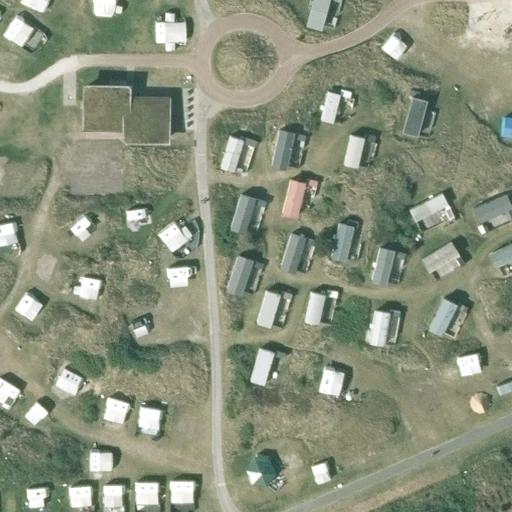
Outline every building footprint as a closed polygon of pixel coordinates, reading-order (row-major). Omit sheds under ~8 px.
[(320,27),(327,0),(311,0),(305,23),(320,27)] [(125,140),(164,140),(165,100),(160,100),(155,97),(139,97),(135,100),(125,99),(125,88),(85,87),(84,127),(89,127),(93,130),(109,130),(114,127),(126,128),(125,140)] [(332,122),(339,93),(327,90),(321,120),(332,122)] [(415,134),(426,99),(412,95),(401,130),(415,134)] [(425,107),(422,131),(433,133),(437,108),(425,107)] [(285,166),(293,131),(278,127),(270,163),(285,166)] [(357,166),(364,137),(350,134),(343,163),(357,166)] [(242,139),(229,135),(219,166),(232,170),(242,139)] [(372,166),(378,139),(367,136),(361,163),(372,166)] [(304,181),(289,177),(281,212),(295,215),(304,181)] [(448,204),(441,192),(408,209),(414,221),(448,204)] [(244,233),(255,197),(240,193),(229,229),(244,233)] [(511,207),(511,204),(507,193),(472,208),(479,222),(511,207)] [(344,259),(352,225),(338,222),(330,255),(344,259)] [(293,272),(305,237),(291,233),(279,267),(293,272)] [(349,257),(360,258),(362,240),(351,239),(349,257)] [(458,254),(450,240),(421,257),(430,271),(458,254)] [(511,258),(511,241),(491,251),(497,265),(511,258)] [(385,283),(393,250),(380,246),(371,280),(385,283)] [(397,248),(388,280),(399,282),(407,251),(397,248)] [(239,292),(249,262),(237,258),(227,288),(239,292)] [(270,326),(279,294),(265,290),(256,322),(270,326)] [(24,291),(15,311),(24,314),(32,294),(24,291)] [(318,324),(325,294),(311,291),(304,321),(318,324)] [(441,335),(457,303),(443,297),(427,329),(441,335)] [(383,344),(389,311),(374,308),(368,342),(383,344)] [(387,342),(397,343),(402,310),(392,308),(387,342)] [(262,384),(273,351),(259,347),(248,380),(262,384)] [(63,366),(60,376),(82,383),(85,374),(63,366)] [(162,501),(162,478),(139,477),(139,500),(162,501)]
